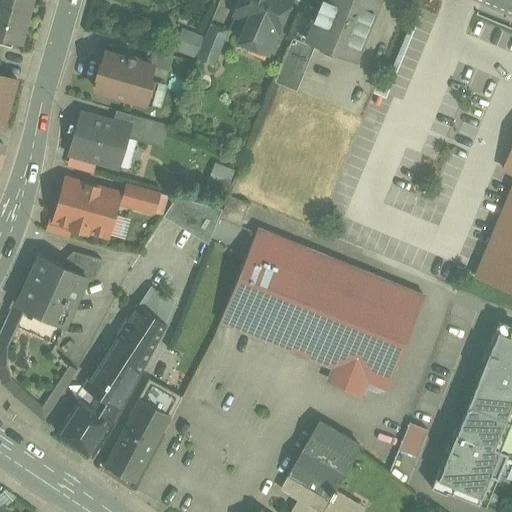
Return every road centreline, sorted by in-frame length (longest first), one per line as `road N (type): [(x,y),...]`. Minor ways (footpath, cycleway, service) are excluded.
road 1 (secondary): [(70,0),(0,243)]
road 2 (unknown): [(10,223),(170,303)]
road 3 (secondary): [(0,445),(104,511)]
